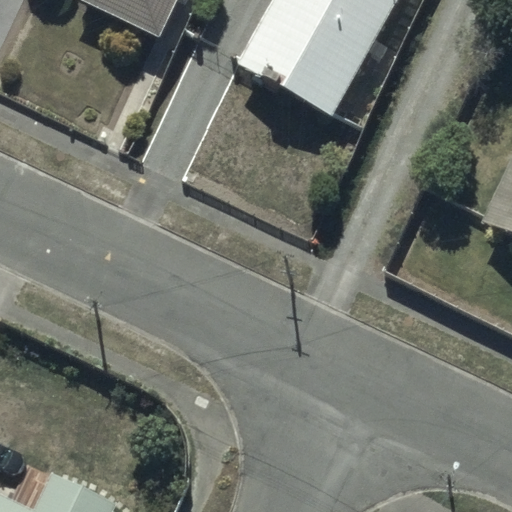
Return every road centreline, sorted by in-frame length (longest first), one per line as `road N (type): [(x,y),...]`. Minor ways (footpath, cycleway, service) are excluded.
road 1 (residential): [(0,215),(348,380)]
road 2 (residential): [(348,380),(511,462)]
road 3 (residential): [(289,511),(348,380)]
